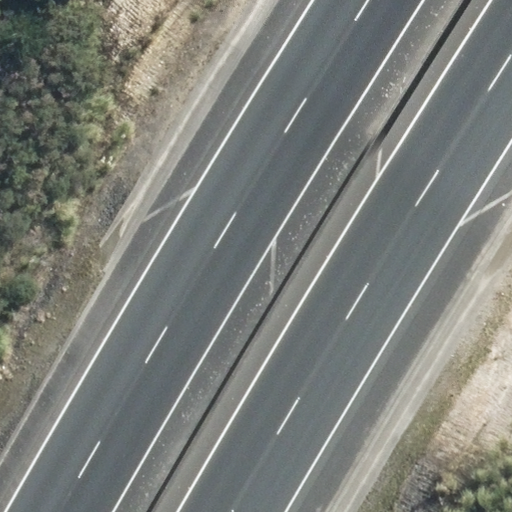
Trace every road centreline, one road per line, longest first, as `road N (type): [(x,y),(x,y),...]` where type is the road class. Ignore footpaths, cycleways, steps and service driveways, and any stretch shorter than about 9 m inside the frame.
road 1 (motorway): [(63,511),(369,0)]
road 2 (motorway): [(511,63),(232,511)]
